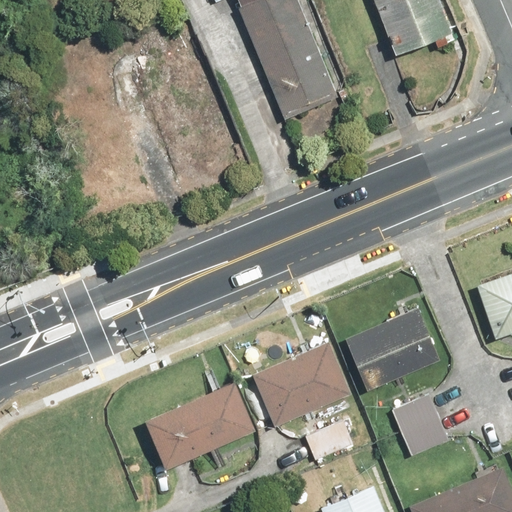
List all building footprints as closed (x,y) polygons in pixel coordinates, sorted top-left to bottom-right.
[(294,0),(226,0),(276,124),(334,101),(294,0)] [(431,0),(363,0),(386,65),(446,45),(431,0)] [(187,73),(157,88),(192,159),(239,136),(190,37),(174,45),(187,73)] [(140,70),(116,77),(127,116),(151,109),(140,70)] [(511,272),(474,284),(491,341),(511,334),(511,272)] [(335,345),(357,394),(438,360),(416,310),(404,315),(335,345)] [(325,343),(248,376),(272,431),(349,398),(325,343)] [(136,426),(158,474),(252,434),(231,385),(136,426)] [(430,390),(385,410),(407,460),(452,441),(430,390)] [(348,418),(306,435),(316,460),(358,444),(348,418)] [(511,511),(511,496),(498,464),(401,506),(403,511),(511,511)] [(382,511),(372,486),(314,510),(315,511),(382,511)]
